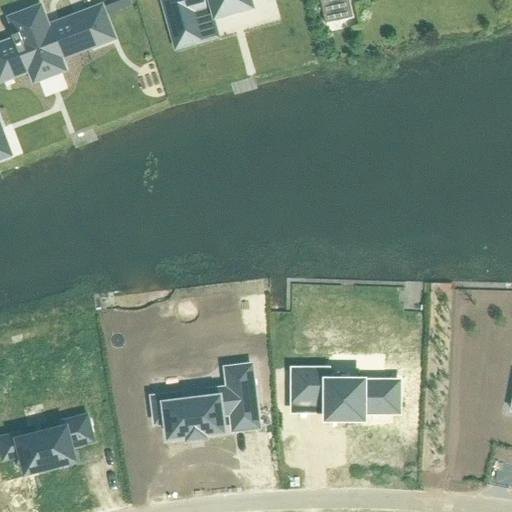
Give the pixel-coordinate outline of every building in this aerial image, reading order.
[(165,0),(178,44),(200,38),(193,11),(214,4),(215,9),(222,7),(224,12),(242,7),(241,2),(248,0),(247,0),(165,0)] [(334,0),(340,23),(360,19),(355,0),(334,0)] [(14,41),(0,46),(0,78),(31,67),(35,78),(62,68),(58,57),(111,37),(100,9),(47,29),(39,9),(13,19),(18,33),(12,35),(14,41)] [(180,395),(154,398),(156,421),(167,420),(169,437),(187,435),(188,438),(206,436),(205,433),(224,431),(221,409),(231,408),(232,412),(255,409),(250,366),(227,369),(229,389),(213,391),(214,397),(181,401),(180,395)] [(294,370),(294,399),(327,399),(327,418),(363,417),(363,411),(384,411),(384,382),(363,382),(363,380),(329,380),(329,370),(294,370)] [(62,429),(19,440),(27,471),(73,459),(70,447),(93,441),(87,416),(60,423),(62,429)]
